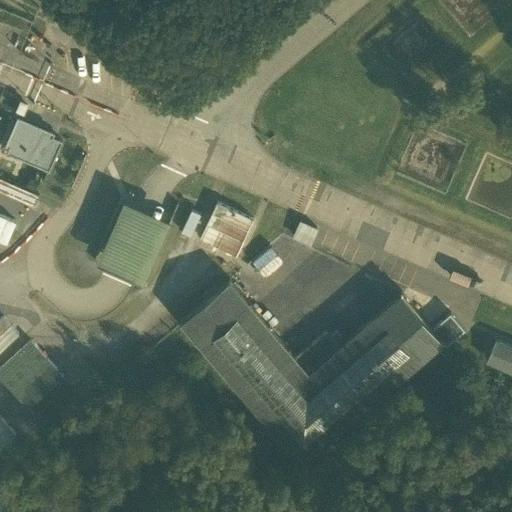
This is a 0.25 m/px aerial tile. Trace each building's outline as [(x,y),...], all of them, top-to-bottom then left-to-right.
[(21,100),(15,110),(24,114),(29,104),(21,100)] [(53,132),(18,117),(7,145),(11,146),(9,150),(51,169),(63,141),(52,136),(53,132)] [(0,186),(38,203),(43,191),(0,173),(0,186)] [(122,271),(144,281),(171,217),(149,208),(122,197),(95,260),(122,271)] [(199,237),(235,254),(253,216),(216,200),(199,237)] [(195,232),(204,212),(196,208),(187,228),(195,232)] [(0,209),(0,239),(12,244),(21,217),(0,209)] [(314,243),(323,226),(304,217),(296,234),(314,243)] [(262,267),(279,252),(273,245),(256,260),(262,267)] [(229,277),(179,320),(303,462),(443,340),(448,346),(467,329),(451,312),(434,327),(400,289),(340,341),(327,327),(296,354),(229,277)] [(301,332),(349,300),(339,285),(291,317),(301,332)] [(7,312),(0,317),(0,353),(25,331),(7,312)] [(34,335),(0,366),(0,371),(32,406),(69,373),(34,335)] [(486,361),(511,372),(511,344),(496,338),(486,361)] [(0,448),(1,449),(21,430),(0,408),(0,448)]
